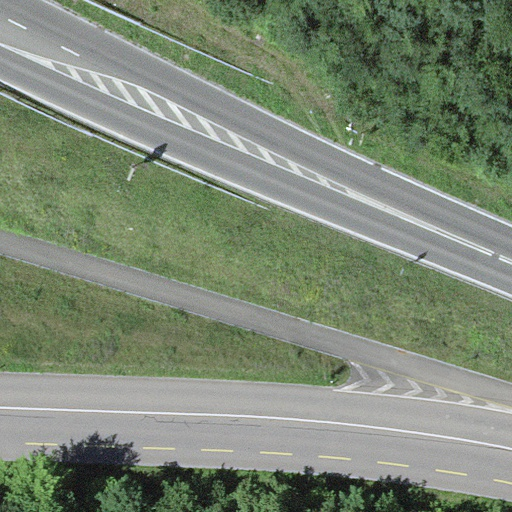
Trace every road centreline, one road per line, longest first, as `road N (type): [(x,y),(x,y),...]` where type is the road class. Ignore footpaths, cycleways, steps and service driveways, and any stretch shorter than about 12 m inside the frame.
road 1 (trunk): [(0,29),(511,261)]
road 2 (primary): [(511,450),(329,429),(0,414)]
